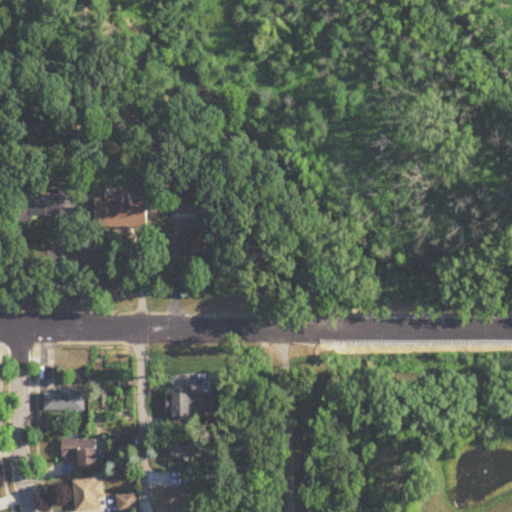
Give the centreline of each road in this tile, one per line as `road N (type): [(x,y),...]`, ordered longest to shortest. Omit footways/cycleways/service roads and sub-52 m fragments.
road 1 (secondary): [(511,330),(0,326)]
road 2 (residential): [(32,511),(21,442),(19,326)]
